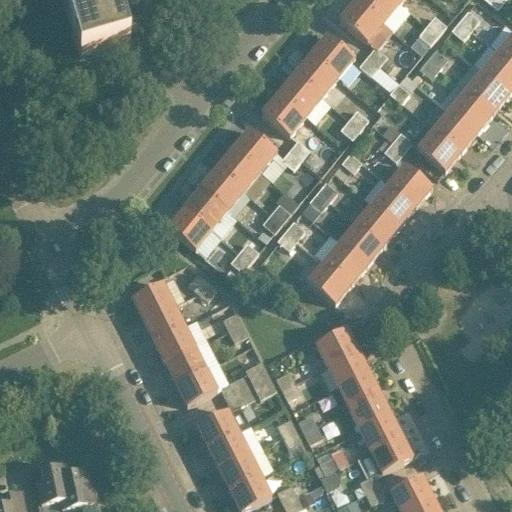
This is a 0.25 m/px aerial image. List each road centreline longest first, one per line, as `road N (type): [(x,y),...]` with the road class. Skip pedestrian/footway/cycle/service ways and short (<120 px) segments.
road 1 (residential): [(489,511),(394,326),(395,305),(480,202)]
road 2 (unclassified): [(44,239),(117,199),(198,102)]
road 3 (unclassified): [(181,508),(90,331)]
road 4 (unclassified): [(198,102),(283,0)]
road 5 (residential): [(198,102),(165,73),(131,0)]
